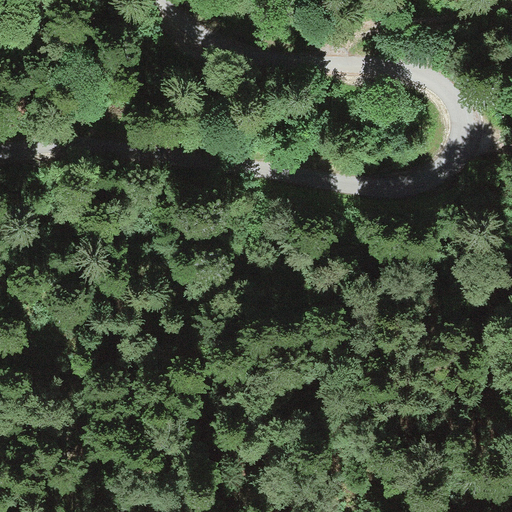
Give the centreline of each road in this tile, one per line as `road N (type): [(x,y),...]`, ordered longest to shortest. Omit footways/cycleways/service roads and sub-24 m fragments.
road 1 (unclassified): [(161,0),(213,47),(248,63),(422,75),(458,97),(477,136),(466,161),(392,190),(105,152),(0,155)]
road 2 (track): [(511,11),(379,27),(347,40),(332,65)]
